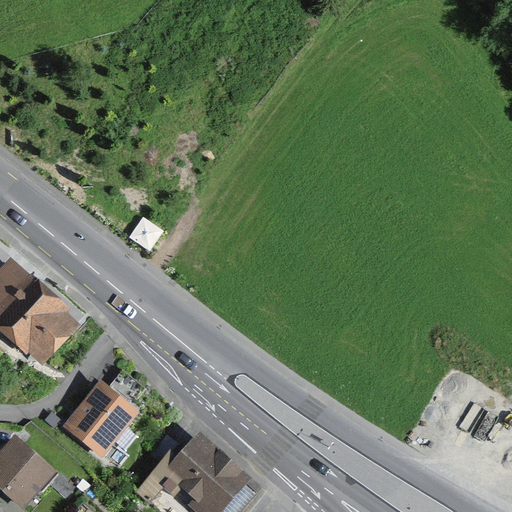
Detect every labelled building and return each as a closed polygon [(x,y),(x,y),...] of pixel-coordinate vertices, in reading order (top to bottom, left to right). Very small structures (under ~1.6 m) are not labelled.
[(0,331),(27,356),(29,353),(44,367),(81,326),(67,313),(69,310),(11,257),(0,268),(0,331)] [(140,411),(132,405),(146,388),(122,369),(109,387),(101,380),(63,427),(102,458),(140,411)] [(54,429),(62,420),(52,412),(44,421),(54,429)] [(194,511),(222,511),(224,511),(225,511),(239,511),(255,494),(245,486),(252,477),(199,432),(178,456),(170,450),(160,462),(135,491),(150,504),(164,488),(175,497),(182,489),(194,499),(188,506),(194,511)] [(160,462),(170,450),(176,443),(164,432),(148,452),(160,462)] [(75,488),(15,434),(0,451),(0,490),(23,511),(48,484),(64,499),(75,488)]
